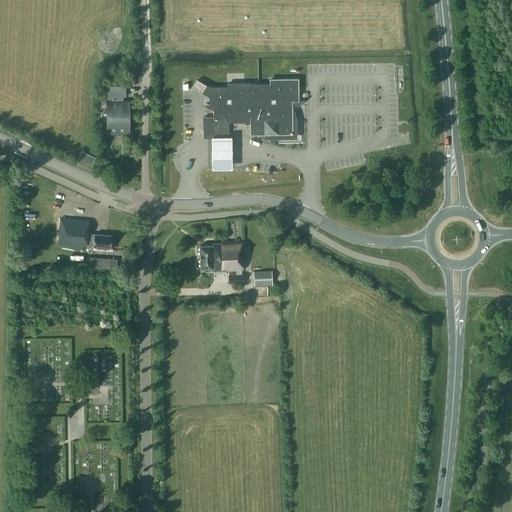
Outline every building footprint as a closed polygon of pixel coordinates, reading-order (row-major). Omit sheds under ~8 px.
[(206,85),(207,86),(204,91),(203,91),(210,95),(210,96),(210,104),(214,104),(214,108),(213,108),(213,117),(203,117),(203,134),(205,136),(217,135),(217,137),(225,137),(229,134),(228,117),(250,117),(251,134),(267,134),(267,136),(275,136),(275,134),(292,133),(291,106),(293,106),(293,100),(298,100),(298,79),(283,79),(270,80),(270,86),(267,86),(267,84),(258,84),(258,83),(227,84),(227,86),(214,86),(212,86),(210,86),(208,86),(207,85),(205,84),(197,80),(204,85),(206,85)] [(107,126),(108,132),(109,132),(123,132),(124,128),(125,125),(129,125),(130,113),(129,102),(123,102),(123,96),(126,96),(124,86),(110,86),(108,91),(106,96),(106,102),(110,102),(110,113),(110,120),(107,121),(106,120),(107,126)] [(79,158),(91,164),(94,157),(82,152),(79,158)] [(93,247),(111,248),(112,235),(94,234),(88,234),(89,220),(60,218),(58,244),(87,246),(93,246),(93,247)] [(200,246),(201,268),(213,268),(213,270),(243,269),(242,241),(220,242),(220,243),(212,243),(212,245),(200,246)] [(89,257),(88,266),(98,267),(99,257),(89,257)] [(254,271),(254,286),(272,285),(272,270),(254,271)] [(228,275),(229,283),(243,282),(243,274),(228,275)]
